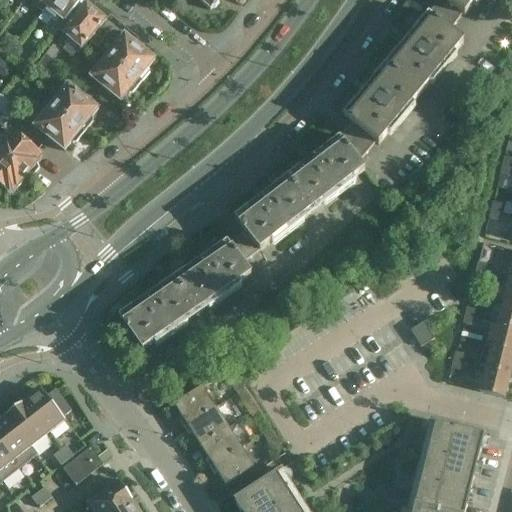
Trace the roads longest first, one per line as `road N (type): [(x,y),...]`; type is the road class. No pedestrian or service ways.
road 1 (secondary): [(308,0),(231,95),(112,195)]
road 2 (residential): [(207,170),(253,159),(333,72),(381,0)]
road 3 (residential): [(190,511),(52,313)]
road 4 (secondary): [(207,170),(294,84),(356,0)]
road 5 (secondary): [(64,303),(207,170)]
road 6 (residential): [(219,74),(114,166),(112,195)]
